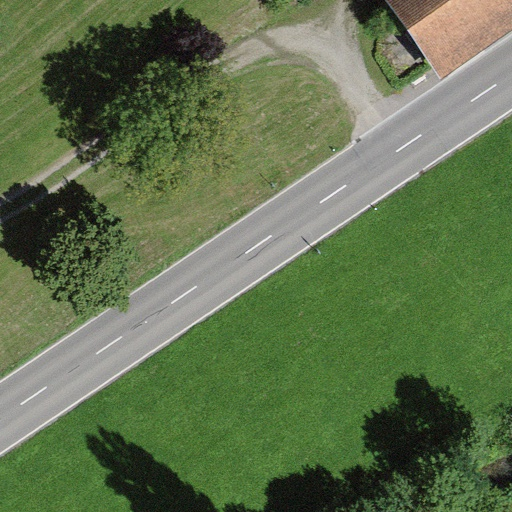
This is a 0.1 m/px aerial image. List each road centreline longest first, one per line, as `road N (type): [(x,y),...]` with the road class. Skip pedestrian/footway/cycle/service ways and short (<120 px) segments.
road 1 (tertiary): [(511,74),(0,420)]
road 2 (track): [(0,222),(296,22),(397,152)]
